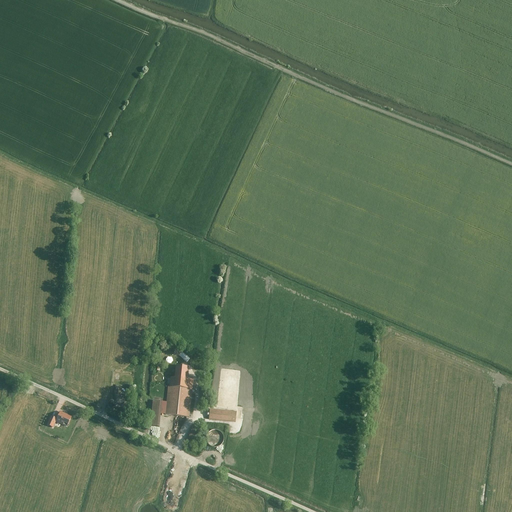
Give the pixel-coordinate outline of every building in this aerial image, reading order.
[(168,386),(165,415),(189,417),(193,380),(188,380),(189,368),(177,367),(176,378),(171,378),(170,386),(168,386)] [(122,386),(115,385),(113,406),(124,406),(125,395),(121,395),(122,386)] [(162,402),(153,401),(151,426),(160,427),(162,402)] [(237,412),(210,409),(209,420),(236,422),(237,412)] [(72,416),(61,411),(57,422),(68,426),(72,416)] [(53,427),(57,418),(51,416),(47,425),(53,427)] [(198,441),(199,427),(192,426),(191,440),(198,441)] [(217,447),(220,446),(222,444),(224,442),(225,439),(224,436),(223,434),(221,432),(219,430),(216,430),(213,430),(211,431),(209,434),(207,436),(207,439),(208,442),(209,444),(212,446),(214,447),(217,447)] [(184,478),(186,472),(178,469),(174,478),(177,479),(178,478),(183,480),(184,478)] [(180,498),(184,482),(180,481),(179,483),(176,482),(175,486),(172,485),(171,490),(174,491),(174,494),(179,495),(178,497),(180,498)]
